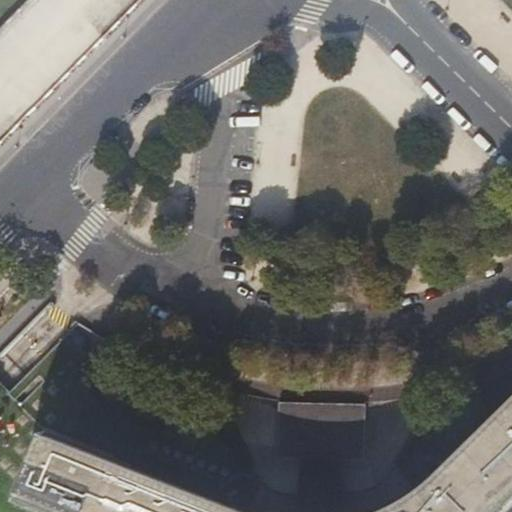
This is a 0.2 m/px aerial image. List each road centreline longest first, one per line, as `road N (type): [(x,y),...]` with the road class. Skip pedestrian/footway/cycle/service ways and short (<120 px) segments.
road 1 (residential): [(204,307),(255,323),(341,331),(444,316),(511,287)]
road 2 (residential): [(204,307),(233,0)]
road 3 (tertiary): [(209,0),(35,182)]
road 4 (residential): [(35,182),(83,234),(142,278),(204,307)]
road 5 (residential): [(511,123),(399,17)]
